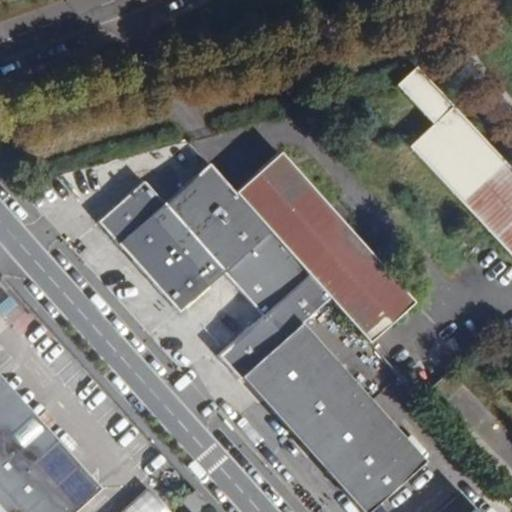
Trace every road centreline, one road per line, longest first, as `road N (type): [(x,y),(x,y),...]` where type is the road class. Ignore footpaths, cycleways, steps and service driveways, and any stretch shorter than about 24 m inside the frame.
road 1 (residential): [(0,230),(258,511)]
road 2 (unknown): [(511,293),(439,280),(281,134)]
road 3 (unknown): [(0,343),(99,460),(108,492),(98,511)]
road 4 (tertiary): [(117,0),(0,42)]
